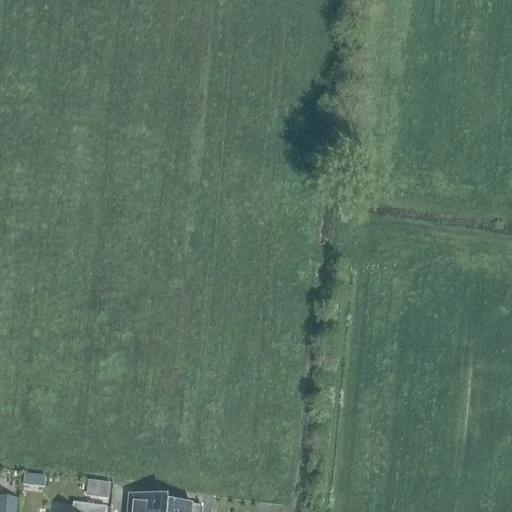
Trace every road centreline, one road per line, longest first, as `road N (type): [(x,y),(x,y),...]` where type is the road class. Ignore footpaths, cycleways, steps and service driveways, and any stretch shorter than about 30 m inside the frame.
road 1 (unknown): [(197,0),(167,367)]
road 2 (unknown): [(0,222),(177,242)]
